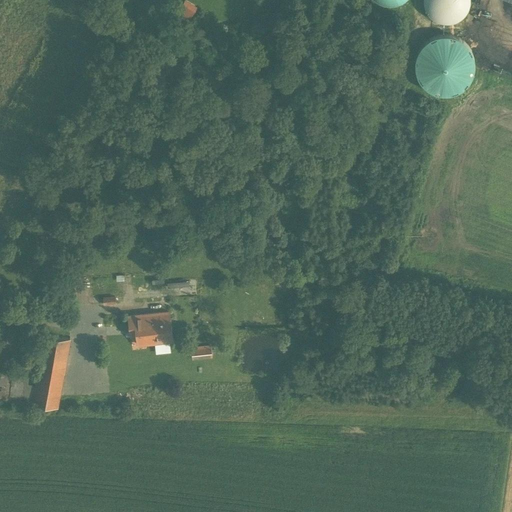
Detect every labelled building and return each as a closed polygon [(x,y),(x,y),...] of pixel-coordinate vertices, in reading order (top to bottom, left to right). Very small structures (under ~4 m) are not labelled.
[(188,0),(185,0),(177,12),(189,21),(199,7),(188,0)] [(423,0),(423,2),(424,4),(424,5),(425,7),(425,9),(427,11),(428,13),(430,15),(432,17),(434,19),(437,20),(438,20),(441,21),(444,22),(447,22),(449,22),(453,21),(457,19),(460,17),(462,16),(463,14),(465,13),(466,10),(468,7),(468,6),(469,4),(469,2),(469,0),(423,0)] [(449,34),(444,34),(439,34),(436,35),(434,36),(430,37),(428,39),(426,40),(424,42),(422,44),(421,46),(419,49),(417,53),(416,55),(415,59),(415,62),(415,64),(415,68),(415,70),(416,71),(416,73),(417,76),(418,78),(420,80),(421,82),(423,84),(425,86),(428,88),(430,90),(433,91),(437,92),(441,93),(445,93),(450,93),(454,92),(457,90),(461,88),(464,86),(466,84),(468,82),(470,79),(471,76),(472,73),(473,71),(474,68),(474,66),(474,63),(474,60),(473,58),(473,56),(472,53),(471,50),(469,47),(467,44),(464,42),(462,40),(459,38),(457,37),(454,36),(452,35),(449,34)] [(169,311),(129,315),(130,331),(137,330),(138,344),(173,340),(169,311)] [(20,329),(0,325),(0,396),(8,398),(20,329)] [(69,338),(44,334),(32,402),(57,406),(69,338)] [(210,346),(191,348),(192,358),(211,356),(210,346)]
